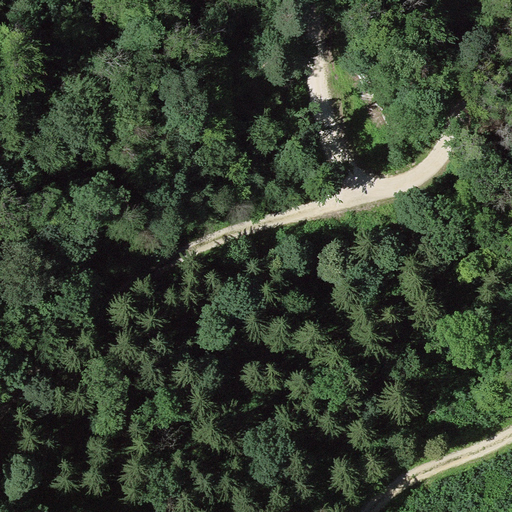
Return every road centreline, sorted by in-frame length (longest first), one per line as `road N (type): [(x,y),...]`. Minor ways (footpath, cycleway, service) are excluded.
road 1 (track): [(369,193),(177,257),(21,388),(0,428)]
road 2 (track): [(422,0),(456,75),(450,135),(438,157),(369,193)]
road 3 (track): [(369,193),(324,127),(301,0)]
road 4 (track): [(363,511),(392,483),(511,423)]
